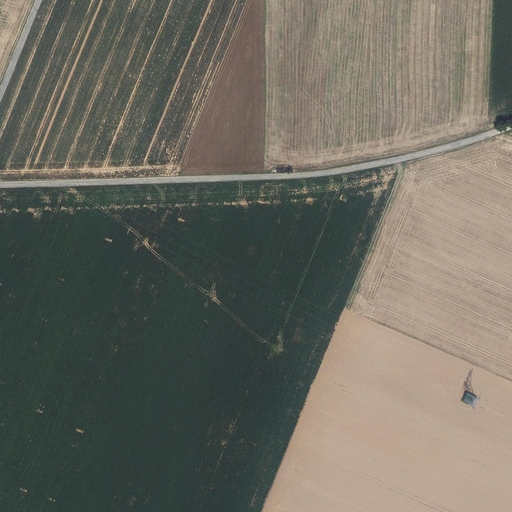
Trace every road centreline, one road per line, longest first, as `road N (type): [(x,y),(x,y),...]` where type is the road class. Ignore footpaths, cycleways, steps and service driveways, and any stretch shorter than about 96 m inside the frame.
road 1 (unclassified): [(511,126),(407,158),(298,177),(0,184)]
road 2 (track): [(407,158),(262,511)]
